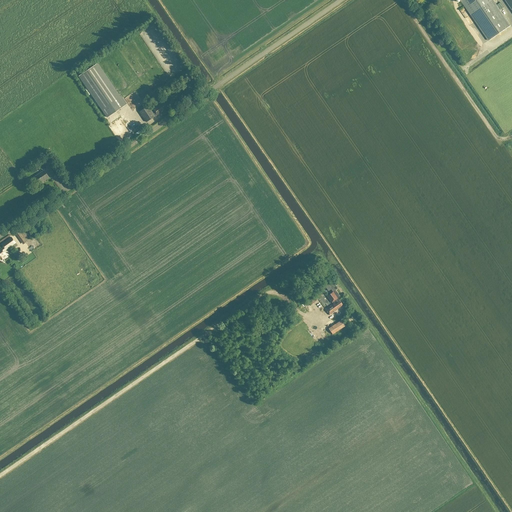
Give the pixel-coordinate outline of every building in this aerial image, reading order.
[(491,0),(458,0),(487,42),(509,26),(491,0)] [(78,74),(107,118),(124,106),(96,63),(78,74)] [(146,123),(162,111),(167,107),(163,102),(158,106),(157,104),(150,110),(147,106),(139,112),(146,123)] [(49,162),(44,165),(51,175),(56,172),(49,162)] [(44,170),(34,177),(38,184),(48,177),(44,170)] [(16,231),(22,242),(26,240),(19,229),(16,231)] [(2,245),(3,247),(0,249),(0,259),(1,261),(4,259),(3,256),(5,255),(3,251),(15,243),(11,238),(2,245)] [(327,296),(333,304),(339,300),(337,299),(340,297),(336,292),(334,293),(333,292),(327,296)] [(317,300),(314,296),(308,301),(310,305),(317,300)] [(339,300),(333,304),(326,309),(329,315),(342,306),(339,300)] [(301,318),(295,324),(298,327),(304,321),(301,318)] [(341,320),(328,329),(332,335),(345,326),(341,320)]
